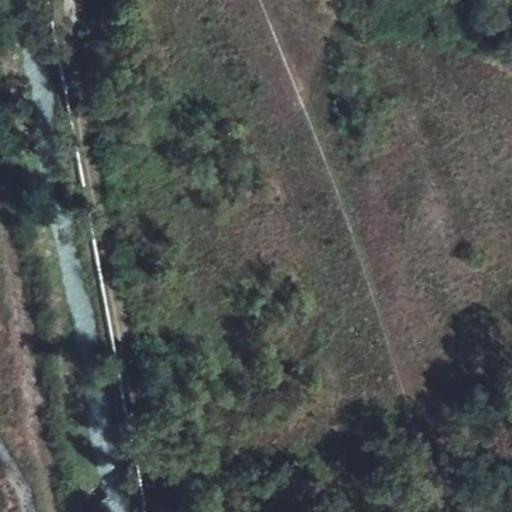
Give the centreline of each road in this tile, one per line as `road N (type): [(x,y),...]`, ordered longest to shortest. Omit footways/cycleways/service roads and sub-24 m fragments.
road 1 (track): [(449,511),(360,226),(259,0)]
road 2 (track): [(69,0),(105,302),(150,511)]
